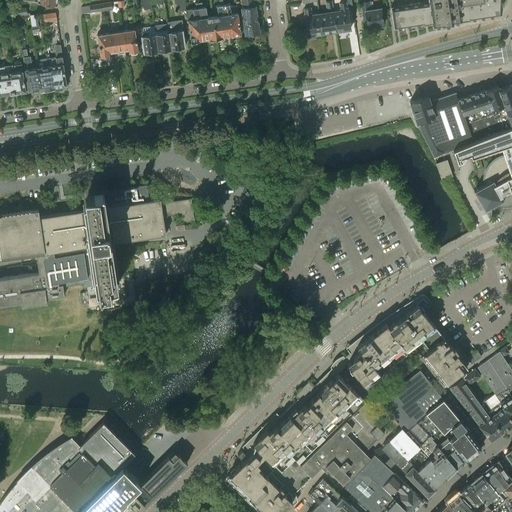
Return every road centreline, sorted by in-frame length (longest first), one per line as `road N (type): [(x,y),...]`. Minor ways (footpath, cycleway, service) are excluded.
road 1 (primary): [(0,146),(305,100),(384,75),(511,53)]
road 2 (primary): [(387,61),(315,86),(0,133)]
road 3 (residential): [(199,465),(387,295),(511,231)]
road 4 (residential): [(280,75),(81,102)]
road 5 (primary): [(511,29),(387,61)]
